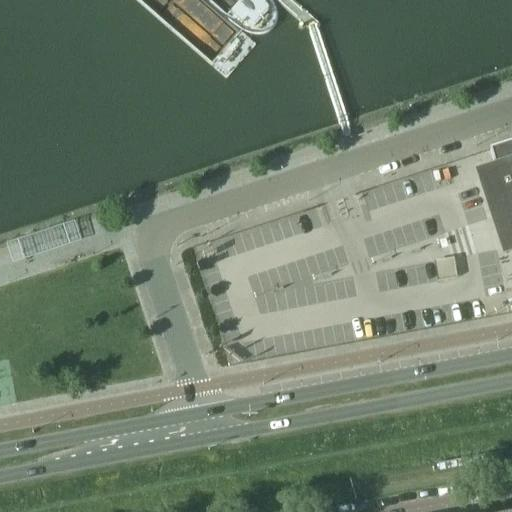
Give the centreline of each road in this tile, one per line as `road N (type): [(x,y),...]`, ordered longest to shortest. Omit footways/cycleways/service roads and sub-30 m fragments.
road 1 (unclassified): [(511,107),(161,223),(152,256),(200,413)]
road 2 (secondary): [(511,355),(200,413)]
road 3 (secondary): [(204,439),(511,382)]
road 4 (secondary): [(0,477),(204,439)]
road 5 (secondary): [(200,413),(0,450)]
